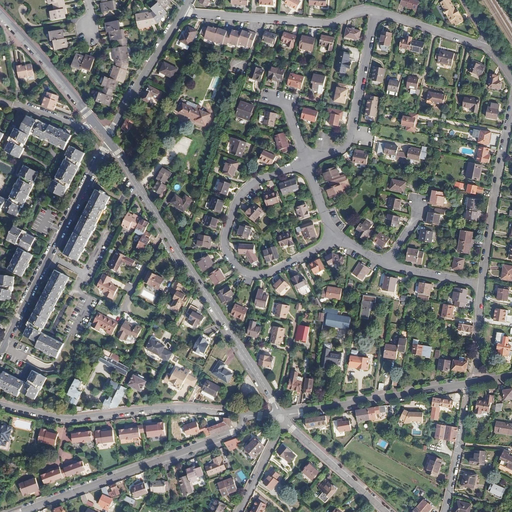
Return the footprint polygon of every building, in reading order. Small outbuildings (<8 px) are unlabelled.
[(49,0),(50,5),(53,5),(53,9),(54,13),(50,14),(51,22),(65,20),(63,13),(61,12),(64,7),(64,6),(63,3),(62,3),(60,0),(49,0)] [(100,0),(101,1),(101,5),(100,5),(101,8),(108,13),(115,12),(114,2),(112,3),(111,0),(100,0)] [(154,0),(157,3),(150,8),(154,14),(152,15),(148,16),(148,15),(135,17),(138,30),(151,28),(150,26),(156,25),(160,21),(158,19),(165,13),(163,10),(170,4),(169,3),(172,0),(154,0)] [(296,13),(300,5),(291,0),(287,0),(284,6),(296,13)] [(415,11),(418,3),(410,0),(401,0),(400,5),(415,11)] [(461,20),(454,7),(452,8),(447,0),(440,0),(438,2),(441,8),(440,9),(449,24),(452,22),(453,25),(461,20)] [(128,61),(125,48),(127,48),(126,40),(124,41),(122,32),(120,32),(119,23),(105,25),(107,34),(109,34),(110,43),(117,42),(118,49),(112,50),(114,63),(115,63),(116,66),(115,68),(113,68),(109,80),(104,78),(101,87),(105,88),(102,96),(99,94),(96,103),(109,107),(112,99),(110,98),(113,91),(114,92),(117,83),(123,84),(127,72),(126,72),(128,67),(127,61),(128,61)] [(362,29),(347,25),(345,35),(360,39),(362,29)] [(191,48),(198,33),(188,29),(184,36),(183,36),(180,42),(191,48)] [(236,47),(241,35),(237,33),(232,32),(232,33),(223,30),(223,32),(218,31),(212,30),(212,31),(207,29),(207,31),(204,30),(201,35),(205,36),(204,39),(214,43),(214,42),(223,45),(223,44),(228,46),(228,44),(236,47)] [(50,43),(52,43),(54,52),(67,49),(65,41),(64,41),(62,31),(48,34),(50,43)] [(249,48),(254,34),(248,32),(247,34),(242,32),(241,35),(236,47),(237,47),(238,45),(247,48),(247,47),(249,48)] [(274,44),(277,36),(266,32),(263,40),(274,44)] [(293,47),(296,35),(285,32),(282,40),(288,43),(288,45),(293,47)] [(389,47),(392,33),(383,32),(381,45),(389,47)] [(333,49),(335,38),(324,35),(321,44),(329,46),(328,48),(333,49)] [(313,50),(316,38),(302,36),(300,48),(313,50)] [(410,49),(412,41),(401,38),(399,46),(410,49)] [(422,52),(424,43),(412,40),(412,41),(410,49),(422,52)] [(349,60),(351,52),(342,50),(340,64),(353,67),(354,61),(349,60)] [(458,56),(439,52),(439,56),(436,56),(435,60),(438,61),(437,64),(452,67),(453,62),(456,63),(458,56)] [(84,59),(76,56),(72,69),(80,72),(81,70),(90,73),(94,60),(85,57),(84,59)] [(484,77),(487,66),(482,64),(482,66),(473,63),(470,73),(484,77)] [(179,72),(165,65),(160,74),(174,81),(179,72)] [(22,67),(16,68),(18,80),(28,78),(28,77),(33,76),(31,66),(22,68),(22,67)] [(261,80),(265,70),(254,66),(250,76),(261,80)] [(284,79),(286,70),(272,66),(269,78),(276,80),(276,77),(284,79)] [(382,81),(384,70),(375,68),(373,79),(382,81)] [(302,88),(305,76),(292,73),(289,84),(302,88)] [(324,92),(327,77),(315,74),(313,84),(314,84),(313,90),(319,92),(319,91),(324,92)] [(501,88),(502,81),(498,80),(499,75),(492,74),(489,86),(501,88)] [(417,85),(419,78),(409,76),(407,86),(417,88),(415,95),(419,95),(421,86),(417,85)] [(398,91),(400,81),(390,79),(387,89),(398,91)] [(349,83),(339,81),(338,86),(335,100),(346,102),(348,88),(349,83)] [(159,101),(163,96),(150,89),(143,102),(149,105),(153,98),(159,101)] [(45,97),(44,97),(41,106),(53,110),(55,105),(53,105),(56,96),(47,92),(45,97)] [(447,96),(427,92),(425,103),(433,105),(433,104),(444,106),(445,101),(446,101),(447,96)] [(375,117),(380,97),(371,95),(371,99),(369,99),(365,115),(375,117)] [(478,113),(480,100),(465,97),(463,107),(473,108),(472,112),(478,113)] [(250,119),(255,105),(243,100),(237,114),(250,119)] [(497,120),(501,104),(493,103),(492,107),(489,107),(487,117),(497,120)] [(200,112),(201,109),(197,107),(195,111),(183,106),(179,116),(195,122),(200,112)] [(344,110),(329,107),(328,112),(332,113),(330,123),(339,125),(340,118),(341,114),(343,115),(344,110)] [(317,121),(320,111),(305,108),(303,117),(317,121)] [(276,126),(279,112),(269,110),(266,124),(276,126)] [(418,113),(409,111),(408,117),(402,116),(402,118),(399,119),(399,121),(401,123),(401,125),(406,126),(405,132),(414,133),(415,127),(414,127),(415,119),(417,119),(418,113)] [(200,112),(195,122),(195,123),(206,128),(210,117),(200,112)] [(73,138),(52,127),(51,128),(39,121),(38,123),(29,118),(21,133),(16,130),(10,143),(11,143),(6,152),(22,160),(26,152),(23,150),(25,147),(27,148),(33,136),(37,137),(35,140),(43,144),(45,142),(66,153),(73,138)] [(128,135),(133,126),(128,123),(122,132),(128,135)] [(294,149),(287,130),(277,134),(282,148),(286,147),(287,151),(294,149)] [(494,134),(483,132),(481,142),(491,145),(494,134)] [(244,155),(248,141),(238,137),(233,151),(244,155)] [(409,155),(399,153),(400,148),(387,145),(385,154),(398,157),(397,160),(408,163),(409,159),(420,161),(422,153),(410,150),(409,155)] [(480,145),(477,160),(490,162),(491,154),(488,153),(490,147),(480,145)] [(277,160),(280,153),(270,147),(269,151),(264,148),(260,158),(272,163),(274,159),(277,160)] [(69,193),(83,167),(82,166),(87,157),(73,149),(67,158),(69,159),(67,163),(66,163),(56,182),(57,183),(56,185),(53,184),(48,192),(63,200),(68,192),(69,193)] [(367,165),(368,155),(355,152),(354,162),(367,165)] [(239,167),(241,162),(229,157),(224,171),(235,175),(238,166),(239,167)] [(484,180),(487,165),(474,162),(471,177),(484,180)] [(164,184),(172,172),(163,167),(156,179),(159,180),(153,189),(162,194),(167,185),(164,184)] [(349,182),(345,174),(341,176),(338,167),(325,173),(328,181),(330,180),(332,185),(331,185),(332,189),(329,190),(333,198),(345,193),(342,185),(349,182)] [(41,176),(29,169),(24,178),(26,179),(24,182),(22,182),(13,199),(14,200),(12,204),(0,196),(0,214),(2,211),(17,219),(21,211),(23,212),(37,186),(36,185),(41,176)] [(227,194),(231,182),(221,179),(217,190),(227,194)] [(300,191),(297,180),(281,185),(285,195),(300,191)] [(406,192),(407,183),(393,181),(391,190),(400,192),(401,191),(406,192)] [(484,193),(485,188),(479,187),(479,186),(470,184),(469,192),(478,194),(478,192),(484,193)] [(446,207),(448,193),(435,191),(434,200),(431,200),(430,205),(446,207)] [(81,252),(90,237),(91,237),(93,233),(92,232),(101,215),(102,215),(104,211),(103,211),(108,201),(94,194),(61,256),(75,264),(79,256),(80,257),(82,253),(81,252)] [(182,198),(176,194),(170,202),(185,212),(193,200),(185,194),(182,198)] [(281,203),(277,194),(266,197),(269,207),(281,203)] [(221,212),(225,201),(215,197),(211,208),(221,212)] [(482,208),(483,200),(472,198),(469,220),(480,222),(481,216),(483,216),(484,208),(482,208)] [(401,212),(403,202),(393,200),(391,210),(401,212)] [(309,217),(305,205),(296,208),(300,220),(309,217)] [(256,222),(264,212),(257,206),(253,211),(251,209),(247,214),(256,222)] [(141,219),(143,214),(139,212),(138,214),(134,212),(129,210),(123,222),(130,226),(132,222),(137,225),(141,219)] [(441,225),(443,214),(433,213),(432,220),(430,220),(429,224),(441,225)] [(214,227),(216,221),(218,221),(219,218),(208,214),(205,224),(214,227)] [(401,229),(403,219),(391,217),(389,227),(401,229)] [(147,227),(149,223),(141,219),(137,225),(134,231),(142,236),(147,227)] [(315,236),(313,229),(314,229),(312,223),(302,226),(306,239),(315,236)] [(374,232),(371,230),(372,227),(367,224),(365,227),(363,225),(359,231),(364,234),(362,238),(368,242),(374,232)] [(249,240),(253,229),(243,225),(239,235),(249,240)] [(28,265),(33,256),(29,254),(37,240),(28,235),(28,234),(16,227),(7,242),(18,248),(19,246),(21,247),(8,270),(21,277),(26,268),(28,269),(30,266),(28,265)] [(146,247),(152,235),(151,235),(153,231),(147,227),(142,236),(138,243),(146,247)] [(475,254),(476,247),(478,247),(479,240),(477,239),(478,232),(466,230),(463,252),(475,254)] [(434,244),(436,233),(428,231),(424,231),(423,235),(424,235),(423,242),(434,244)] [(294,244),(291,232),(279,236),(282,245),(289,243),(289,245),(294,244)] [(209,248),(209,240),(210,241),(211,235),(199,233),(197,245),(206,246),(206,247),(209,248)] [(388,249),(394,240),(384,233),(378,242),(388,249)] [(279,256),(276,245),(265,249),(268,260),(273,259),(272,258),(279,256)] [(255,255),(256,246),(240,246),(240,255),(249,255),(250,257),(249,258),(253,265),(259,262),(255,255)] [(121,264),(123,261),(126,260),(133,264),(136,258),(117,249),(112,259),(113,259),(111,265),(119,269),(121,264)] [(424,265),(426,253),(421,252),(421,251),(410,249),(408,261),(416,262),(415,264),(424,265)] [(345,265),(347,257),(335,253),(329,255),(333,264),(336,262),(345,265)] [(204,270),(214,263),(208,255),(198,262),(204,270)] [(327,266),(322,256),(312,261),(316,271),(327,266)] [(466,271),(468,259),(456,257),(454,269),(466,271)] [(369,275),(372,269),(361,263),(354,275),(364,280),(368,274),(369,275)] [(511,267),(505,265),(503,278),(511,280),(511,267)] [(216,284),(224,279),(218,269),(210,275),(216,284)] [(113,283),(109,281),(110,278),(112,274),(103,270),(96,283),(100,286),(104,287),(104,289),(102,291),(112,296),(117,285),(113,283)] [(159,287),(165,278),(150,270),(145,279),(159,287)] [(308,280),(304,273),(301,275),(299,272),(292,275),(297,286),(308,280)] [(66,281),(52,274),(23,329),(24,330),(19,340),(34,347),(31,352),(40,357),(39,358),(44,360),(44,359),(52,363),(59,349),(35,336),(36,333),(38,334),(48,316),(49,316),(51,312),(50,311),(59,294),(60,294),(63,290),(61,289),(66,281)] [(0,300),(11,302),(12,292),(14,293),(15,278),(0,276),(0,300)] [(396,290),(397,283),(399,284),(400,280),(387,277),(385,289),(396,290)] [(282,294),(289,283),(280,278),(274,288),(282,294)] [(186,305),(190,297),(183,294),(184,292),(180,290),(182,287),(181,286),(183,283),(176,279),(171,291),(177,294),(174,298),(177,299),(173,306),(174,307),(174,309),(177,311),(179,310),(180,310),(183,304),(186,305)] [(432,296),(433,289),(435,289),(435,285),(422,283),(421,294),(432,296)] [(229,296),(233,293),(228,285),(218,292),(225,302),(230,299),(229,296)] [(511,287),(500,285),(498,299),(508,301),(511,287)] [(156,296),(149,293),(150,290),(144,287),(140,295),(153,301),(156,296)] [(342,301),(344,290),(330,287),(328,298),(335,299),(336,298),(339,299),(339,300),(342,301)] [(468,298),(469,290),(458,288),(456,302),(470,304),(471,299),(468,298)] [(267,306),(270,295),(265,294),(266,290),(260,289),(256,303),(267,306)] [(370,321),(372,311),(374,311),(375,304),(378,304),(379,298),(366,296),(361,319),(370,321)] [(244,319),(249,309),(237,303),(232,313),(244,319)] [(286,314),(287,310),(289,310),(290,306),(278,303),(275,316),(285,318),(286,314)] [(451,319),(454,306),(443,304),(441,317),(451,319)] [(193,311),(197,313),(199,309),(191,305),(187,313),(191,315),(193,311)] [(507,310),(496,308),(494,319),(504,321),(507,310)] [(342,317),(343,311),(329,309),(326,326),(328,327),(330,315),(342,317)] [(197,313),(193,311),(191,315),(189,319),(192,321),(190,324),(197,328),(199,324),(201,325),(206,317),(197,313)] [(112,334),(119,322),(112,318),(112,319),(108,316),(107,318),(97,313),(93,321),(94,322),(91,326),(98,330),(100,326),(107,329),(106,331),(112,334)] [(349,331),(352,319),(342,317),(330,315),(328,327),(349,331)] [(138,336),(143,326),(139,324),(137,325),(135,324),(135,326),(131,324),(130,326),(127,324),(128,322),(129,321),(125,319),(119,330),(120,330),(117,337),(123,340),(126,333),(132,336),(133,333),(138,336)] [(259,339),(261,329),(255,328),(256,324),(251,323),(248,337),(259,339)] [(297,325),(296,341),(308,342),(310,326),(297,325)] [(281,342),(284,328),(273,326),(269,342),(278,344),(279,341),(281,342)] [(165,347),(167,345),(163,343),(163,341),(159,339),(158,339),(153,337),(148,346),(152,349),(152,351),(155,353),(158,351),(162,354),(161,355),(169,361),(174,352),(165,347)] [(201,357),(209,343),(198,337),(191,351),(192,352),(191,355),(196,358),(197,355),(201,357)] [(406,354),(408,346),(404,345),(405,340),(401,339),(399,347),(399,352),(406,354)] [(511,356),(511,350),(511,349),(511,340),(508,340),(507,344),(501,343),(500,349),(501,350),(501,354),(511,356)] [(275,366),(277,358),(263,355),(263,353),(264,346),(260,345),(257,359),(262,360),(261,363),(275,366)] [(399,352),(399,347),(388,345),(385,357),(397,359),(399,352)] [(430,359),(432,350),(420,348),(416,347),(413,356),(414,356),(415,357),(418,358),(419,357),(430,359)] [(110,357),(113,352),(105,348),(98,360),(107,364),(108,363),(111,365),(112,366),(116,360),(110,357)] [(341,365),(343,357),(332,355),(332,351),(326,350),(323,369),(329,370),(330,364),(341,365)] [(122,357),(113,352),(110,357),(116,360),(119,362),(122,357)] [(466,372),(469,358),(461,357),(460,362),(455,361),(453,370),(466,372)] [(374,372),(375,361),(351,358),(350,368),(355,369),(355,370),(374,372)] [(131,368),(119,362),(116,360),(112,366),(111,365),(111,366),(127,375),(128,373),(131,368)] [(232,373),(223,367),(225,363),(219,360),(212,371),(227,381),(232,373)] [(450,371),(451,361),(441,360),(440,370),(450,371)] [(184,372),(177,368),(173,376),(170,381),(176,384),(174,387),(180,391),(185,382),(189,374),(191,371),(186,369),(184,372)] [(37,393),(43,379),(26,370),(21,379),(22,380),(20,384),(0,373),(0,391),(1,392),(0,393),(4,395),(4,393),(12,398),(15,392),(31,401),(35,392),(37,393)] [(143,390),(149,380),(145,378),(146,376),(140,373),(139,375),(136,374),(130,384),(143,390)] [(170,381),(173,376),(168,374),(164,382),(168,384),(170,381)] [(199,379),(189,374),(185,382),(194,387),(199,379)] [(72,405),(79,391),(76,389),(81,381),(75,378),(66,394),(71,397),(69,399),(72,401),(71,404),(72,405)] [(301,393),(303,379),(298,378),(297,382),(291,381),(290,381),(289,390),(301,393)] [(215,395),(220,386),(207,379),(202,388),(215,395)] [(313,390),(315,380),(307,379),(305,392),(309,392),(309,390),(313,390)] [(109,408),(122,385),(114,380),(110,386),(116,389),(112,396),(111,396),(108,401),(107,399),(102,407),(105,408),(109,408)] [(117,406),(128,387),(124,385),(125,384),(123,383),(122,385),(109,408),(117,406)] [(505,400),(511,398),(511,389),(503,390),(505,400)] [(491,403),(492,403),(493,396),(484,394),(482,401),(477,400),(475,413),(481,415),(482,411),(489,412),(491,403)] [(449,408),(450,402),(433,399),(431,419),(439,421),(441,407),(449,408)] [(367,410),(368,420),(376,418),(375,413),(379,412),(378,408),(367,410)] [(367,410),(354,412),(356,423),(368,420),(367,410)] [(413,415),(409,415),(409,413),(404,411),(401,421),(405,423),(406,425),(411,425),(411,424),(424,424),(424,413),(413,413),(413,415)] [(231,426),(230,417),(225,416),(220,416),(219,419),(216,420),(217,424),(203,429),(205,435),(231,426)] [(306,431),(326,427),(324,418),(304,422),(306,431)] [(165,433),(163,420),(162,420),(158,420),(158,421),(156,421),(156,423),(155,423),(154,421),(145,423),(146,430),(147,436),(165,433)] [(199,431),(195,420),(182,425),(186,434),(193,431),(193,433),(199,431)] [(341,424),(341,421),(335,422),(337,433),(350,432),(349,425),(345,425),(345,423),(341,424)] [(511,435),(511,433),(511,423),(497,421),(495,432),(511,435)] [(14,440),(17,428),(13,427),(14,425),(13,422),(10,422),(7,423),(7,425),(0,423),(0,436),(2,437),(1,440),(0,439),(0,442),(6,444),(5,448),(13,450),(16,440),(14,440)] [(139,431),(138,424),(131,425),(132,427),(123,428),(118,429),(119,438),(125,437),(127,439),(130,439),(132,436),(139,435),(139,431)] [(457,427),(437,425),(435,439),(455,442),(457,427)] [(53,446),(57,433),(48,431),(47,432),(46,431),(46,430),(44,430),(45,429),(40,428),(40,429),(39,429),(36,441),(53,446)] [(113,440),(111,428),(102,429),(102,430),(98,430),(98,428),(94,428),(95,430),(94,430),(95,438),(95,443),(113,440)] [(91,438),(90,431),(84,431),(76,433),(75,430),(70,431),(71,443),(79,442),(81,444),(84,443),(86,441),(91,441),(91,438)] [(231,451),(244,444),(240,436),(235,438),(225,441),(231,451)] [(257,457),(268,446),(264,443),(265,441),(260,436),(248,448),(257,457)] [(291,467),(299,458),(286,447),(280,454),(288,461),(287,464),(291,467)] [(510,454),(504,451),(500,459),(502,460),(499,466),(511,471),(511,458),(509,457),(510,454)] [(473,465),(482,466),(483,453),(473,452),(473,465)] [(443,461),(433,457),(427,473),(437,477),(443,461)] [(227,469),(223,458),(217,460),(218,463),(208,467),(211,475),(227,469)] [(79,471),(84,469),(81,460),(76,462),(69,464),(68,463),(61,465),(63,469),(65,476),(73,473),(75,474),(78,473),(79,471)] [(317,483),(324,475),(313,466),(307,474),(317,483)] [(59,470),(58,467),(52,469),(53,471),(45,474),(41,476),(44,485),(48,483),(51,484),(54,483),(55,480),(62,478),(59,470)] [(277,482),(275,480),(279,475),(273,470),(270,473),(271,474),(266,479),(265,478),(262,481),(263,482),(263,483),(270,489),(277,482)] [(205,493),(199,471),(181,477),(186,494),(194,492),(194,493),(200,491),(201,495),(205,493)] [(461,487),(473,490),(476,476),(464,473),(461,487)] [(39,489),(34,477),(17,483),(21,495),(23,495),(23,496),(27,494),(27,493),(28,493),(28,492),(30,491),(31,492),(39,489)] [(237,490),(233,479),(218,484),(223,498),(230,496),(229,493),(237,490)] [(168,490),(167,480),(164,480),(149,480),(150,490),(168,490)] [(121,492),(117,483),(112,485),(115,494),(121,492)] [(147,493),(143,483),(130,488),(133,498),(147,493)] [(330,504),(341,492),(336,488),(335,489),(332,486),(330,488),(327,485),(325,487),(323,485),(320,489),(327,495),(324,499),(330,504)] [(496,498),(501,500),(505,490),(492,485),(489,493),(497,496),(496,498)] [(92,508),(93,505),(88,502),(86,493),(81,495),(83,504),(92,508)] [(107,510),(112,500),(102,495),(98,504),(103,507),(103,508),(107,510)] [(134,500),(125,496),(123,499),(132,504),(134,500)] [(263,511),(267,506),(266,505),(268,503),(260,497),(258,501),(252,511),(263,511)] [(223,511),(227,508),(216,502),(210,511),(223,511)] [(430,511),(433,509),(425,502),(415,511),(430,511)] [(469,511),(471,506),(457,503),(455,511),(469,511)]
